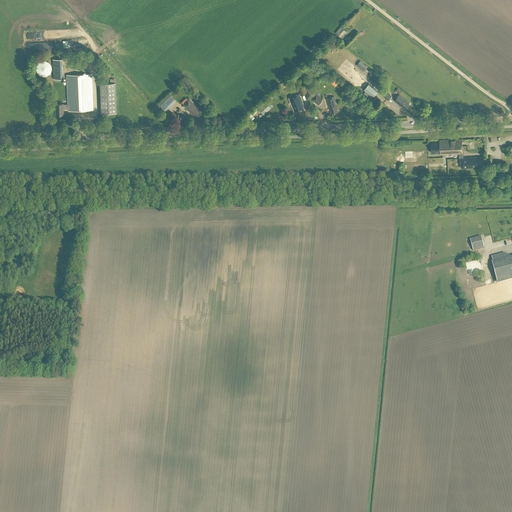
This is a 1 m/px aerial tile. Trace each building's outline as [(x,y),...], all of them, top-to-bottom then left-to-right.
[(336,32),(340,36),(345,30),(341,26),(336,32)] [(62,57),(51,58),(52,64),(53,64),(53,79),(63,79),(62,57)] [(93,109),(91,74),(67,75),(68,104),(63,104),(63,103),(55,104),(55,115),(63,114),(63,109),(68,108),(68,110),(93,109)] [(116,81),(100,82),(101,112),(117,111),(116,81)] [(368,83),(363,89),(372,96),(378,91),(368,83)] [(301,96),(307,93),(304,86),(298,89),(301,96)] [(385,89),(381,94),(388,100),(392,95),(385,89)] [(323,99),(316,93),(312,99),(319,105),(323,99)] [(170,94),(168,97),(173,103),(176,100),(170,94)] [(304,105),(299,94),(289,98),(295,112),(296,112),(297,114),(305,110),(303,105),(304,105)] [(410,102),(400,94),(394,101),(405,110),(410,105),(409,104),(410,102)] [(336,103),(334,96),(327,98),(329,106),(330,107),(329,107),(331,114),(337,112),(336,110),(338,109),(337,105),(336,105),(335,103),(336,103)] [(181,102),(184,104),(183,105),(196,118),(201,112),(200,111),(201,110),(198,107),(189,99),(189,100),(186,97),(181,102)] [(268,99),(258,108),(264,114),(273,106),(268,99)] [(167,109),(161,103),(159,105),(165,111),(167,109)] [(440,154),(459,153),(460,158),(461,158),(461,168),(483,167),(483,157),(463,158),(463,153),(462,139),(439,140),(440,142),(431,142),(431,145),(430,145),(430,150),(432,150),(432,153),(440,152),(440,154)] [(473,251),(484,248),(482,239),(471,242),(473,251)] [(491,257),(493,263),(498,283),(511,278),(511,257),(510,258),(505,254),(491,257)]
